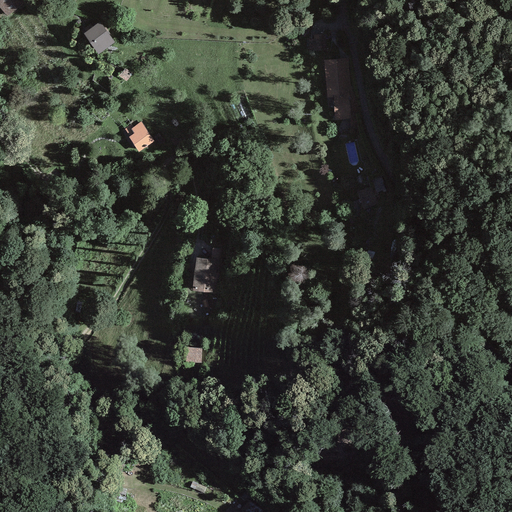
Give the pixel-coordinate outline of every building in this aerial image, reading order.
[(0,0),(0,7),(7,16),(21,6),(16,0),(0,0)] [(115,43),(100,21),(83,33),(98,54),(115,43)] [(312,52),(325,51),(324,32),(311,32),(312,52)] [(348,58),(324,60),(326,98),(333,98),(335,118),(348,117),(347,95),(351,95),(348,58)] [(154,141),(141,122),(131,129),(134,133),(128,137),(138,152),(154,141)] [(371,186),(357,191),(364,209),(378,204),(376,199),(379,198),(375,190),(373,191),(371,186)] [(217,261),(196,258),(192,291),(213,294),(217,261)] [(202,349),(186,348),(185,362),(201,363),(202,349)] [(263,511),(250,501),(239,511),(263,511)]
